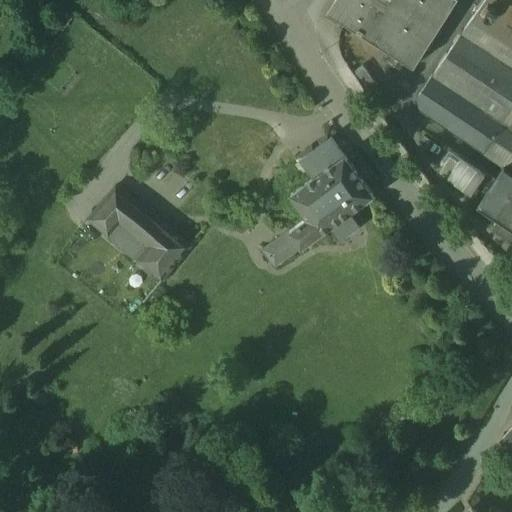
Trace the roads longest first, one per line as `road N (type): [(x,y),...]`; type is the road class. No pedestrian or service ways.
road 1 (residential): [(277,0),(357,133),(511,311)]
road 2 (unknown): [(261,212),(288,144),(342,107)]
road 3 (residential): [(511,394),(437,511)]
